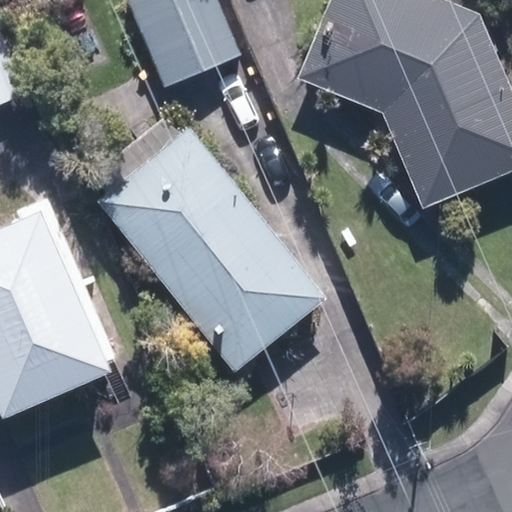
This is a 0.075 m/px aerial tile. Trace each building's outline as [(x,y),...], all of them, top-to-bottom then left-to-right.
[(208,0),(133,0),(114,9),(152,91),(214,63),(233,54),(208,0)] [(511,168),(511,136),(466,15),(426,0),(320,0),(287,85),(370,118),(407,211),(511,168)] [(0,101),(24,91),(0,37),(0,101)] [(155,115),(66,190),(223,377),(312,302),(155,115)] [(0,415),(109,370),(42,207),(0,224),(0,415)]
